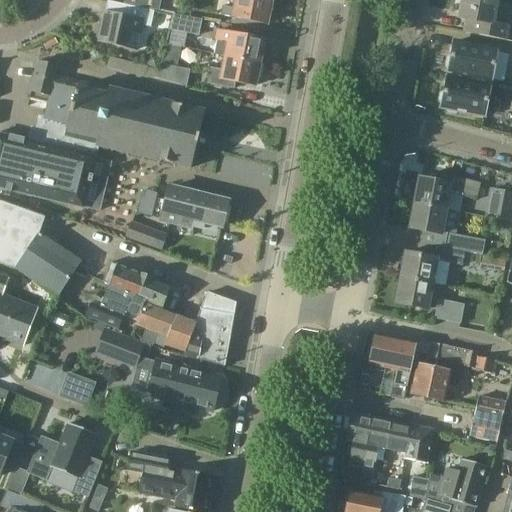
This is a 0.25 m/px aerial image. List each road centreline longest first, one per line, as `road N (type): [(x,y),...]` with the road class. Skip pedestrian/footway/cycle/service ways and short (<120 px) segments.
road 1 (residential): [(279,302),(333,0)]
road 2 (residential): [(239,511),(279,302)]
road 3 (residential): [(313,511),(350,315)]
road 4 (residential): [(350,315),(390,120)]
road 5 (residential): [(511,354),(350,315)]
road 6 (residential): [(511,152),(390,120)]
road 7 (residential): [(390,120),(413,0)]
